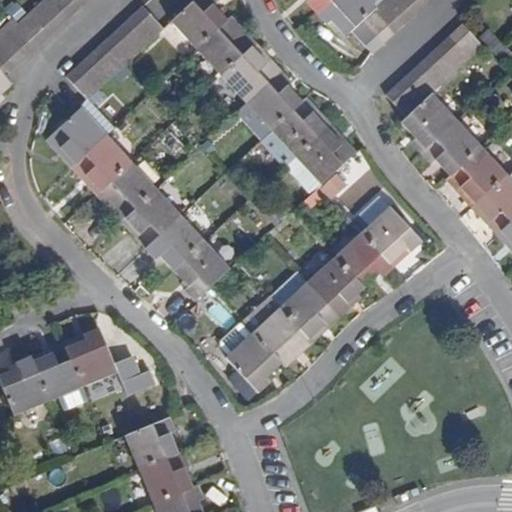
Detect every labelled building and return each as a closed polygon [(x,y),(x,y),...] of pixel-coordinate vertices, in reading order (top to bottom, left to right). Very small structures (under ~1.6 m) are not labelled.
[(59,27),(70,17),(55,0),(45,0),(40,5),(59,27)] [(55,0),(70,17),(81,7),(75,0),(55,0)] [(197,51),(228,21),(216,7),(217,2),(215,0),(196,0),(171,22),(197,51)] [(310,0),(307,5),(319,16),(337,0),(310,0)] [(364,24),(375,14),(378,11),(368,0),(337,0),(319,16),(328,27),(332,23),(347,39),(353,34),(364,24)] [(404,25),(416,14),(402,0),(390,0),(386,4),(404,25)] [(402,0),(416,14),(427,4),(423,0),(402,0)] [(394,34),(404,25),(386,4),(378,11),(375,14),(394,34)] [(48,37),(59,27),(40,5),(29,15),(48,37)] [(142,9),(132,18),(152,40),(162,31),(142,9)] [(382,44),(394,34),(375,14),(364,24),(382,44)] [(37,47),(48,37),(29,15),(18,25),(37,47)] [(132,18),(121,28),(141,50),(152,40),(132,18)] [(232,18),(228,21),(197,51),(221,77),(253,48),(239,33),(242,30),(232,18)] [(353,34),(371,54),(382,44),(364,24),(353,34)] [(26,57),(37,47),(18,25),(7,35),(26,57)] [(496,58),(507,51),(493,27),(482,34),(496,58)] [(121,28),(111,37),(130,60),(141,50),(121,28)] [(482,49),(461,28),(451,38),(471,59),(482,49)] [(0,41),(0,50),(15,67),(26,57),(7,35),(0,41)] [(111,37),(99,47),(119,70),(130,60),(111,37)] [(471,59),(451,38),(440,47),(460,69),(471,59)] [(99,47),(88,57),(109,80),(119,70),(99,47)] [(440,47),(430,56),(450,79),(460,69),(440,47)] [(267,64),(253,48),(221,77),(246,105),(281,73),(271,60),(267,64)] [(0,72),(4,77),(15,67),(0,50),(0,72)] [(430,56),(419,67),(439,89),(450,79),(430,56)] [(109,80),(88,57),(77,68),(97,90),(109,80)] [(419,67),(407,77),(429,98),(431,96),(439,89),(419,67)] [(97,90),(77,68),(65,79),(86,100),(97,90)] [(0,94),(1,95),(12,86),(4,77),(0,72),(0,94)] [(291,84),(281,73),(246,105),(270,131),(302,103),(289,87),(291,84)] [(407,77),(396,87),(418,109),(429,98),(407,77)] [(396,87),(386,96),(406,119),(418,109),(396,87)] [(418,109),(406,119),(402,124),(417,140),(413,144),(422,155),(456,123),(431,96),(429,98),(418,109)] [(113,129),(87,100),(86,100),(81,109),(106,136),(113,129)] [(306,100),(302,103),(270,131),(295,160),(326,131),(313,116),(316,111),(306,100)] [(74,165),(106,136),(81,109),(46,142),(57,154),(62,150),(74,165)] [(480,149),(456,123),(422,155),(433,166),(436,161),(450,177),(480,149)] [(295,160),(270,131),(261,140),(286,168),(295,160)] [(340,146),(326,131),(295,160),(320,187),(355,154),(343,142),(340,146)] [(100,193),(131,164),(106,136),(74,165),(71,168),(82,180),(86,177),(100,193)] [(507,178),(480,149),(450,177),(446,179),(458,193),(463,190),(477,205),(507,178)] [(313,204),(326,190),(335,199),(360,172),(349,161),(311,202),(313,204)] [(124,218),(154,189),(134,167),(131,164),(100,193),(96,196),(106,206),(111,204),(124,218)] [(240,189),(246,184),(239,176),(233,182),(240,189)] [(100,193),(86,177),(82,180),(96,196),(100,193)] [(511,223),(511,183),(507,178),(477,205),(491,221),(486,225),(497,237),(502,233),(511,223)] [(256,196),(246,184),(240,189),(250,201),(256,196)] [(180,218),(154,189),(124,218),(138,235),(134,240),(144,250),(180,218)] [(361,233),(390,263),(406,249),(409,253),(420,242),(390,208),(361,233)] [(204,243),(180,218),(144,250),(154,261),(158,257),(172,273),(204,243)] [(511,223),(502,233),(511,243),(511,251),(511,252),(511,223)] [(335,257),(363,288),(378,274),(382,278),(393,268),(390,263),(361,233),(335,257)] [(229,271),(204,243),(172,273),(187,290),(184,292),(193,303),(229,271)] [(306,283),(339,318),(351,307),(347,303),(363,288),(335,257),(306,283)] [(279,308),(309,339),(324,325),(328,328),(339,318),(306,283),(279,308)] [(252,332),(279,308),(269,297),(242,321),(252,332)] [(252,332),(282,364),(285,367),(296,356),(293,353),(309,339),(279,308),(252,332)] [(84,340),(65,348),(79,382),(114,368),(99,329),(83,335),(84,340)] [(265,379),(282,364),(252,332),(225,357),(257,392),(269,382),(265,379)] [(79,382),(65,348),(63,344),(50,349),(51,355),(32,362),(46,395),(53,393),(62,413),(87,403),(79,382)] [(46,395),(32,362),(29,357),(15,364),(17,369),(0,375),(0,384),(11,411),(46,395)] [(139,469),(179,453),(171,434),(175,433),(169,419),(126,436),(139,469)] [(184,468),(179,453),(139,469),(153,504),(197,484),(189,467),(184,468)] [(202,498),(197,484),(153,504),(155,511),(202,511),(198,500),(202,498)]
